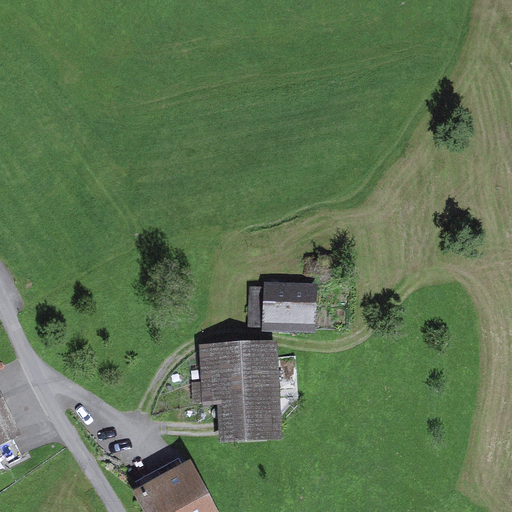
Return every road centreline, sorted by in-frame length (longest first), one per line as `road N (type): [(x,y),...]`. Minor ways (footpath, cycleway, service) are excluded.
road 1 (unclassified): [(116,511),(41,386),(0,292)]
road 2 (track): [(347,341),(292,346),(215,337)]
road 3 (track): [(215,337),(169,366),(130,431)]
